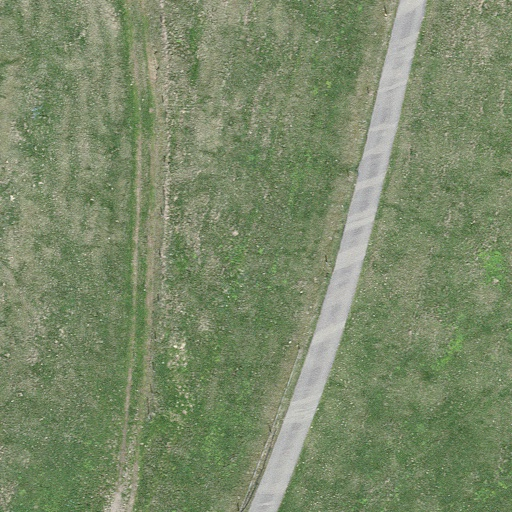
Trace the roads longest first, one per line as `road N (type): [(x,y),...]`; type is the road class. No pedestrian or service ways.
road 1 (track): [(261,511),(335,313),(412,0)]
road 2 (track): [(122,511),(137,318),(135,0)]
